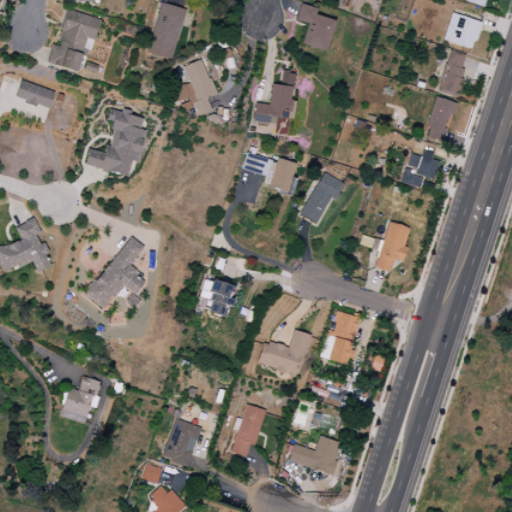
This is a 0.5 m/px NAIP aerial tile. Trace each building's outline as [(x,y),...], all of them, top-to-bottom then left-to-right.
[(147,55),(172,60),(183,9),(159,4),(147,55)] [(306,24),(300,44),(324,52),(334,21),(314,15),(315,9),(299,4),(294,20),(306,24)] [(99,19),(65,10),(56,46),(50,45),(45,64),(78,72),(85,46),(84,46),(85,39),(93,41),(99,19)] [(480,22),(450,13),(442,41),(472,50),(480,22)] [(455,97),(466,57),(447,52),(437,92),(455,97)] [(182,66),(188,84),(171,89),(176,102),(189,98),(195,117),(210,112),(206,99),(213,96),(201,60),(182,66)] [(252,123),(267,124),(268,117),(290,119),(294,73),(281,72),(279,85),(270,84),(268,105),(254,104),(252,123)] [(49,109),(53,91),(18,82),(13,100),(49,109)] [(453,103),(434,97),(425,125),(429,126),(425,138),(442,143),(453,103)] [(126,176),(129,161),(137,163),(144,129),(140,128),(142,117),(120,112),(108,110),(106,121),(113,123),(108,147),(104,146),(102,153),(86,150),(83,167),(126,176)] [(398,183),(417,189),(420,177),(432,180),(438,162),(430,160),(432,154),(421,151),(420,157),(409,154),(406,167),(414,169),(414,171),(403,168),(398,183)] [(294,165),(272,157),(262,186),(289,196),(295,180),(289,178),(294,165)] [(299,215),(315,224),(329,198),(334,201),(342,184),(321,173),(299,215)] [(13,227),(19,240),(0,247),(0,270),(1,274),(30,262),(35,273),(49,267),(44,255),(48,254),(43,242),(38,244),(34,235),(39,233),(33,219),(13,227)] [(375,269),(389,272),(391,260),(401,262),(408,228),(384,223),(375,269)] [(84,295),(103,310),(120,286),(133,295),(142,282),(133,275),(136,271),(129,266),(142,247),(128,236),(84,295)] [(223,317),(225,306),(227,306),(231,285),(209,281),(207,291),(201,290),(199,298),(208,300),(206,313),(223,317)] [(357,318),(336,312),(330,332),(325,330),(317,358),(344,365),(348,352),(347,352),(357,318)] [(307,335),(291,331),(287,347),(262,342),(256,366),(298,375),(307,335)] [(66,388),(57,417),(83,424),(88,407),(92,408),(99,383),(80,377),(77,391),(66,388)] [(200,429),(175,419),(160,458),(185,467),(200,429)] [(313,451),(291,445),(287,463),(331,474),(339,443),(317,437),(313,451)] [(140,480),(155,484),(160,469),(144,464),(140,480)]
